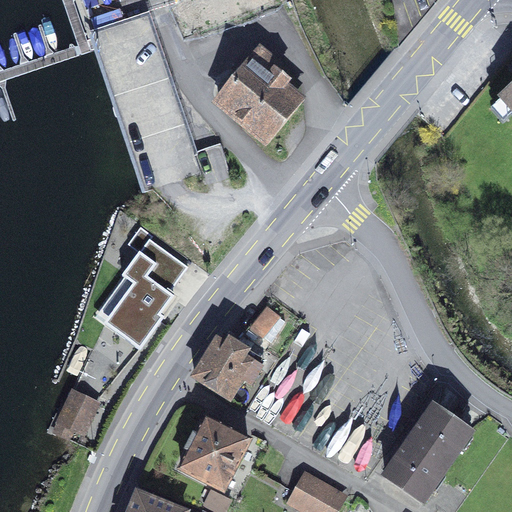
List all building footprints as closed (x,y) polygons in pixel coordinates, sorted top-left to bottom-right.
[(184,0),(198,35),(282,2),(281,0),(184,0)] [(261,52),(220,103),(268,142),(300,103),(282,88),(286,83),(276,75),(281,69),(261,52)] [(511,89),(501,100),(511,112),(511,89)] [(221,146),(194,155),(199,172),(204,187),(231,178),(221,146)] [(153,238),(141,229),(129,246),(139,254),(123,278),(127,280),(105,326),(141,351),(165,319),(161,316),(175,298),(170,295),(189,269),(151,242),(153,238)] [(280,318),(268,310),(253,330),(265,339),(280,318)] [(249,352),(223,336),(197,379),(230,400),(243,379),(252,385),(261,369),(245,359),(249,352)] [(79,397),(74,395),(56,432),(69,439),(74,429),(84,434),(98,406),(79,397)] [(472,434),(436,408),(386,478),(423,504),(472,434)] [(226,431),(207,421),(182,470),(225,491),(249,443),(239,438),(242,431),(229,424),(226,431)] [(338,511),(345,501),(304,478),(289,505),(300,511),(338,511)] [(180,511),(139,495),(132,511),(180,511)]
